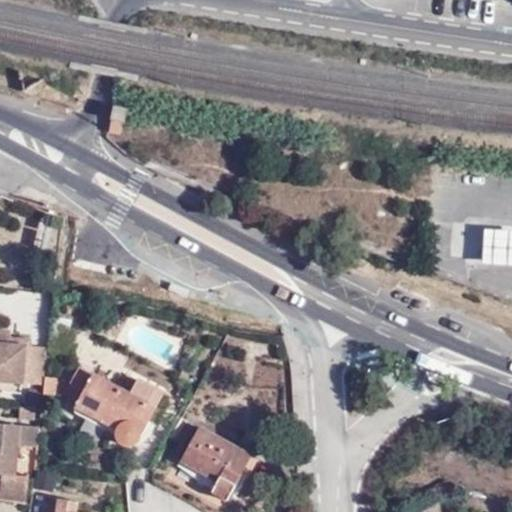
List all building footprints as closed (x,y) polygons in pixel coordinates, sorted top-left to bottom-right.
[(126,108),(114,104),(110,118),(122,122),(126,108)] [(122,122),(110,118),(107,131),(118,135),(122,122)] [(16,295),(16,329),(49,329),(48,295),(16,295)] [(74,332),(52,319),(48,356),(68,360),(74,332)] [(0,376),(5,377),(5,383),(42,386),(45,349),(29,348),(9,346),(9,339),(9,333),(0,332),(0,376)] [(9,346),(29,348),(30,341),(9,339),(9,346)] [(154,410),(78,371),(65,395),(71,398),(67,405),(119,432),(116,436),(117,443),(120,447),(126,450),(130,450),(134,447),(139,441),(154,410)] [(56,380),(46,380),(44,397),(55,398),(56,380)] [(38,449),(40,429),(0,426),(0,476),(1,477),(14,478),(17,448),(21,448),(38,449)] [(253,456),(200,429),(182,463),(218,483),(213,493),(228,503),(253,456)] [(1,477),(0,485),(0,494),(27,498),(28,479),(19,478),(14,478),(1,477)] [(27,498),(0,494),(0,501),(26,505),(27,498)] [(76,511),(78,503),(58,500),(56,511),(76,511)]
